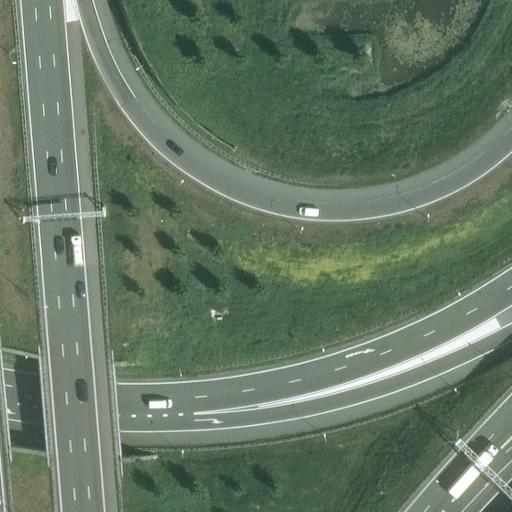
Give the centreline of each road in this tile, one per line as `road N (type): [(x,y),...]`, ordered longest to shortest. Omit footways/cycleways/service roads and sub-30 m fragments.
road 1 (motorway): [(511,132),(461,174),(408,196),(299,208),(250,195),(207,173),(140,117),(113,79),(83,0)]
road 2 (motorway): [(84,511),(52,0)]
road 3 (motorway): [(185,415),(337,373),(511,288)]
road 4 (motorway): [(185,415),(291,410),(360,396),(511,334)]
road 5 (motorway): [(0,399),(185,415)]
